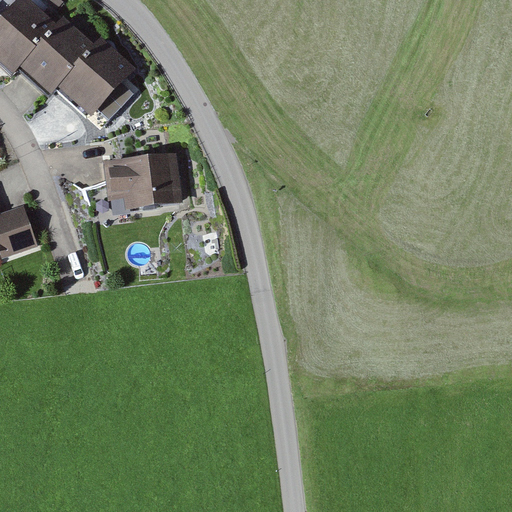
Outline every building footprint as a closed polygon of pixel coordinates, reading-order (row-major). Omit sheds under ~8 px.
[(0,74),(3,78),(8,72),(48,26),(17,0),(8,0),(0,10),(0,74)] [(52,20),(48,26),(8,72),(41,100),(50,90),(85,49),(52,20)] [(92,40),(85,49),(50,90),(82,117),(125,68),(92,40)] [(175,157),(100,163),(103,202),(118,201),(119,212),(179,207),(175,157)] [(0,261),(1,264),(40,252),(26,208),(1,216),(0,213),(0,261)]
